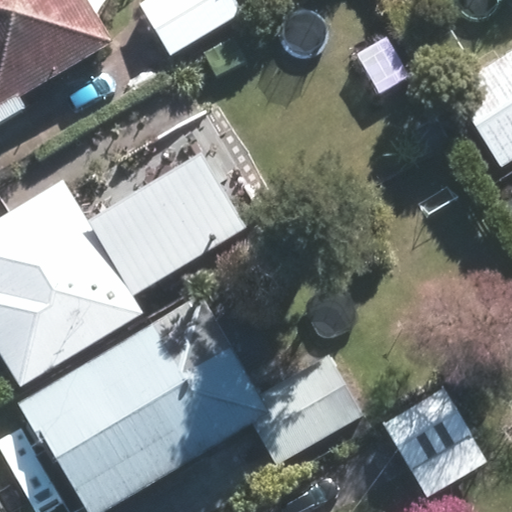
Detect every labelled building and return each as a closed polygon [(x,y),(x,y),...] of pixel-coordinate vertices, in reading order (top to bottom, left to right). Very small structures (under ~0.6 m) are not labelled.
[(0,0),(0,114),(114,48),(85,0),(0,0)] [(242,16),(232,0),(154,0),(139,9),(170,60),(242,16)] [(511,162),(511,56),(453,95),(503,169),(511,162)] [(64,185),(0,222),(0,360),(19,392),(144,318),(134,301),(246,234),(202,161),(89,227),(64,185)] [(364,421),(326,360),(260,401),(198,302),(28,408),(93,511),(114,511),(250,428),(279,474),(364,421)] [(428,501),(487,463),(441,390),(381,427),(428,501)]
